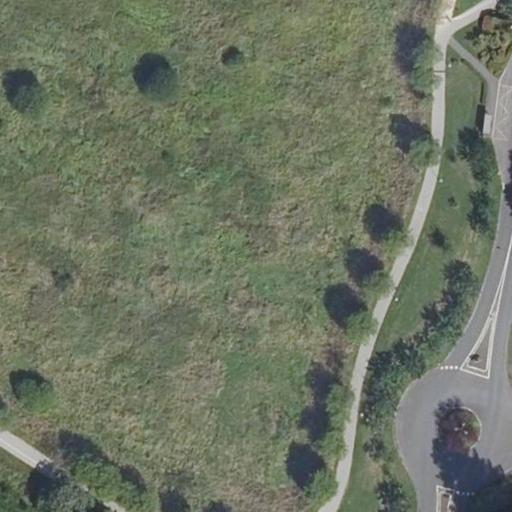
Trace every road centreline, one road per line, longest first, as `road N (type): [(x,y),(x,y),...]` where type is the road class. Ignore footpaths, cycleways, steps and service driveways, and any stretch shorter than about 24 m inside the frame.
road 1 (secondary): [(470,387),(511,237)]
road 2 (secondary): [(470,387),(428,394),(412,422),(421,454),(449,471)]
